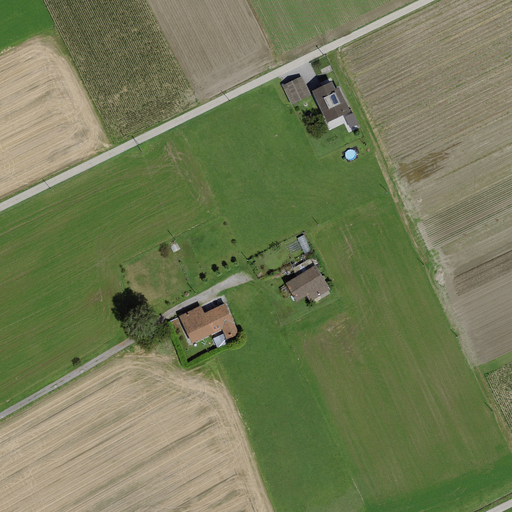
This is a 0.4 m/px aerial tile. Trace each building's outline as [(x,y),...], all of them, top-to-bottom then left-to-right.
[(310,95),(301,77),(281,86),(291,105),(310,95)] [(332,82),(312,91),(327,123),(350,112),(338,87),(335,89),(332,82)] [(353,113),(344,117),(349,128),(358,124),(353,113)] [(315,265),(285,283),(296,302),(306,297),(309,302),(330,290),(315,265)] [(224,303),(204,313),(213,333),(221,329),(227,340),(239,334),(224,303)] [(200,306),(179,317),(192,344),(213,333),(204,313),(200,306)]
